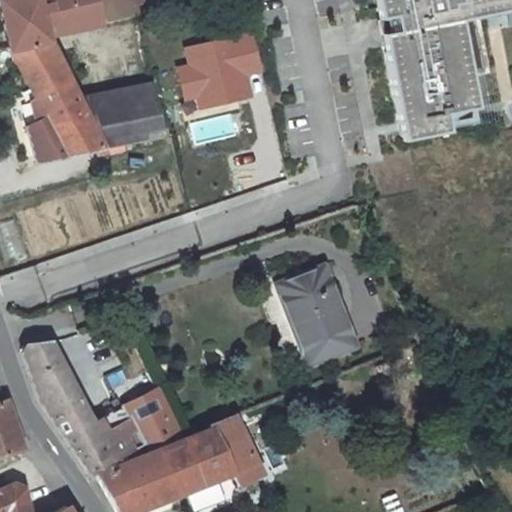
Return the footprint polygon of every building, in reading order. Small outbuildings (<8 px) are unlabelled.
[(0,0),(0,11),(8,46),(46,38),(44,25),(128,8),(125,0),(0,0)] [(380,0),(372,0),(382,51),(390,49),(380,0)] [(382,51),(397,122),(443,112),(475,106),(468,71),(483,68),(472,16),(471,8),(511,0),(380,0),(390,49),(382,51)] [(511,0),(471,8),(472,16),(511,8),(511,0)] [(8,46),(9,50),(32,94),(44,116),(61,148),(65,157),(103,149),(74,94),(46,38),(8,46)] [(162,135),(148,78),(74,94),(103,149),(162,135)] [(23,99),(25,126),(44,116),(32,94),(23,99)] [(443,112),(397,122),(400,139),(447,130),(443,112)] [(25,126),(24,126),(34,155),(56,151),(61,148),(44,116),(25,126)] [(56,151),(34,155),(36,163),(65,157),(61,148),(56,151)] [(321,266),(275,284),(306,364),(352,346),(321,266)] [(181,439),(156,389),(121,406),(127,419),(98,434),(88,417),(47,342),(25,345),(20,353),(36,399),(85,472),(94,473),(181,439)] [(0,454),(20,449),(0,391),(0,390),(0,454)] [(127,419),(121,406),(118,401),(88,417),(98,434),(127,419)] [(262,474),(234,415),(211,424),(212,426),(181,439),(94,473),(115,511),(130,511),(231,473),(236,485),(262,474)] [(0,489),(0,511),(26,511),(22,489),(11,484),(0,489)]
